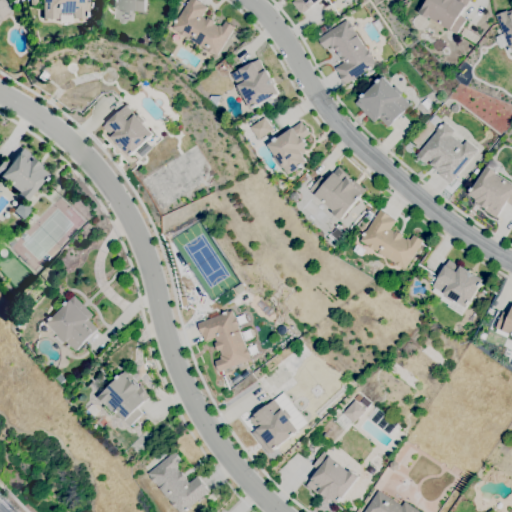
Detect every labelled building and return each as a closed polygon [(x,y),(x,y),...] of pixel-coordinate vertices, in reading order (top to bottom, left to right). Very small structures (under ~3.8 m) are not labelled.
[(0,0),(1,0),(9,12),(0,17),(0,0)] [(85,19),(72,19),(72,13),(57,13),(57,19),(41,19),(41,0),(85,0),(85,8),(86,8),(86,12),(87,12),(87,16),(85,16),(85,19)] [(131,13),(122,12),(122,10),(109,8),(110,1),(109,1),(109,0),(146,0),(145,12),(131,10),(131,13)] [(217,56),(213,54),(206,50),(207,49),(186,36),(186,37),(179,33),(179,32),(172,28),(174,24),(173,24),(177,18),(178,19),(189,0),(198,0),(203,3),(202,4),(208,7),(202,16),(207,19),(208,17),(215,22),(214,23),(218,26),(219,25),(222,27),(225,21),(235,27),(217,56)] [(319,0),(301,14),(292,3),(296,0),(319,0)] [(457,34),(430,17),(429,19),(419,13),(428,0),(471,0),(461,15),(467,19),(457,34)] [(511,55),(511,56),(509,50),(508,50),(506,45),(508,44),(496,15),(507,11),(508,12),(511,10),(511,55)] [(379,33),(372,23),(378,19),(384,30),(379,33)] [(345,85),(335,68),(344,62),(341,57),(340,57),(337,52),(334,47),(332,48),(330,45),(325,49),(318,39),(347,20),(349,24),(350,23),(354,29),(353,29),(367,51),(368,50),(372,57),(376,64),(372,67),(373,68),(368,72),(367,71),(345,85)] [(251,109),(244,96),(241,97),(236,88),(238,86),(231,74),(259,59),(265,70),(266,70),(270,77),(271,76),(275,83),(274,84),(279,94),(276,95),(277,96),(273,98),(273,97),(258,105),(258,106),(255,108),(254,107),(251,109)] [(43,82),(37,77),(43,71),(48,75),(43,82)] [(388,127),(379,118),(374,122),(356,103),(362,97),(361,96),(364,93),(365,94),(377,82),(377,81),(380,79),(383,76),(394,87),(396,85),(403,92),(400,94),(411,105),(388,127)] [(217,105),(211,98),(212,96),(221,96),(217,105)] [(130,157),(123,150),(122,150),(117,145),(118,144),(111,137),(112,136),(103,127),(108,122),(107,122),(119,111),(120,112),(126,105),(136,116),(138,114),(145,121),(143,123),(153,134),(150,137),(151,138),(148,141),(147,140),(135,152),(133,155),(132,154),(130,157)] [(435,126),(429,121),(435,115),(440,120),(435,126)] [(259,139),(251,127),(265,117),(273,130),(259,139)] [(291,176),(284,167),(281,169),(273,158),(276,156),(268,145),(274,141),(273,140),(277,137),(278,138),(301,122),(303,125),(304,125),(311,134),(303,139),(307,145),(300,150),(303,154),(302,155),(307,162),(303,165),(303,166),(300,168),(300,167),(293,172),(294,174),(291,176)] [(450,184),(438,174),(439,173),(434,169),(436,167),(428,161),(426,163),(424,162),(424,163),(418,158),(419,157),(416,155),(437,131),(436,130),(441,124),(442,125),(445,122),(454,131),(451,135),(452,136),(456,132),(466,140),(462,144),(463,145),(466,140),(478,150),(450,184)] [(24,200),(16,193),(17,192),(0,178),(0,161),(3,158),(9,162),(17,153),(21,148),(31,155),(29,157),(35,162),(37,160),(42,164),(39,169),(45,174),(43,177),(44,178),(41,181),(40,180),(24,200)] [(496,218),(484,210),(486,208),(481,205),(480,207),(474,203),(476,199),(469,194),(471,191),(473,187),(474,188),(491,161),(500,167),(495,173),(511,184),(511,205),(507,202),(496,218)] [(341,220),(332,213),(333,211),(309,190),(321,176),(327,181),(339,167),(351,177),(349,180),(353,184),(355,181),(365,191),(363,194),(360,197),(361,198),(359,201),(358,200),(343,216),(344,217),(341,220)] [(297,201),(293,200),(291,198),(291,195),(293,192),(296,193),(299,195),(299,198),(297,201)] [(405,269),(401,267),(401,268),(394,263),(374,250),(367,246),(367,245),(360,241),(362,237),(361,236),(364,232),(366,233),(380,210),(391,216),(391,217),(396,220),(390,229),(395,232),(396,231),(403,235),(402,237),(406,240),(407,238),(410,240),(413,235),(423,241),(405,269)] [(336,239),(331,235),(338,228),(343,232),(336,239)] [(362,256),(353,251),(357,244),(366,250),(362,256)] [(461,315),(447,306),(448,304),(440,299),(442,297),(432,291),(434,288),(432,286),(449,260),(460,267),(460,265),(471,272),(483,280),(482,283),(483,284),(481,287),(480,286),(470,301),(471,301),(469,305),(468,304),(461,315)] [(76,351),(66,341),(62,345),(55,338),(57,336),(46,325),(50,320),(50,319),(53,317),(65,305),(65,304),(67,301),(68,302),(74,296),(94,315),(89,320),(98,329),(76,351)] [(511,335),(496,328),(503,311),(509,314),(511,306),(511,335)] [(219,372),(215,361),(221,359),(220,356),(222,355),(220,350),(218,351),(215,343),(217,342),(215,338),(205,342),(203,336),(202,336),(198,323),(222,314),(221,313),(227,310),(228,312),(232,310),(235,318),(236,318),(239,325),(238,326),(246,349),(247,348),(250,355),(249,356),(251,360),(219,372)] [(130,426),(115,411),(112,414),(105,407),(107,405),(99,397),(117,379),(116,378),(119,375),(120,376),(126,370),(137,381),(136,383),(139,387),(141,385),(151,395),(138,408),(143,414),(130,426)] [(87,388),(82,382),(88,377),(93,382),(87,388)] [(269,455),(252,433),(257,429),(249,419),(274,399),(275,400),(284,393),(293,404),(292,404),(298,412),(299,411),(308,422),(298,430),(299,431),(296,433),(296,434),(293,436),(279,446),(280,447),(277,450),(276,448),(274,450),(269,455)] [(346,432),(335,422),(354,400),(365,410),(346,432)] [(94,416),(88,409),(93,404),(99,412),(94,416)] [(391,436),(389,435),(368,418),(376,407),(379,409),(378,410),(397,424),(399,426),(391,436)] [(158,460),(155,456),(161,451),(165,455),(158,460)] [(179,511),(176,508),(176,509),(171,502),(156,483),(155,484),(150,477),(151,477),(148,474),(174,452),(182,461),(177,465),(179,468),(177,469),(180,472),(181,471),(187,478),(186,479),(189,483),(197,477),(209,491),(190,508),(191,509),(187,511),(179,511)] [(338,504),(331,498),(328,502),(322,498),(324,496),(320,492),(318,494),(307,485),(311,479),(318,470),(312,466),(324,452),(349,472),(350,470),(359,477),(343,498),(341,501),(340,500),(338,504)] [(393,471),(389,468),(390,463),(394,461),(399,464),(399,469),(393,471)] [(364,511),(379,491),(402,506),(405,501),(420,511),(364,511)]
